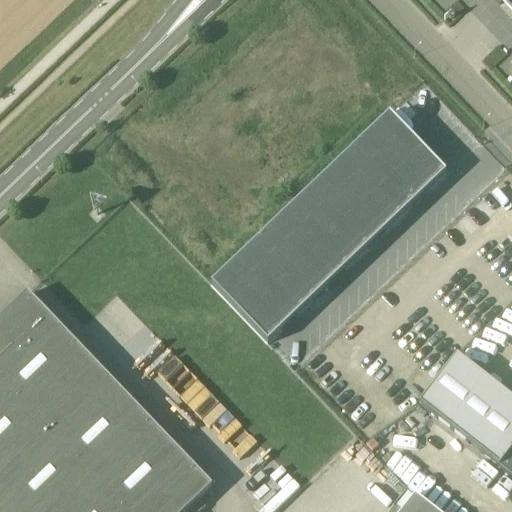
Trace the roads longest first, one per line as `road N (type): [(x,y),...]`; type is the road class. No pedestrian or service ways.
road 1 (tertiary): [(0,195),(199,0)]
road 2 (unclassified): [(511,129),(384,0)]
